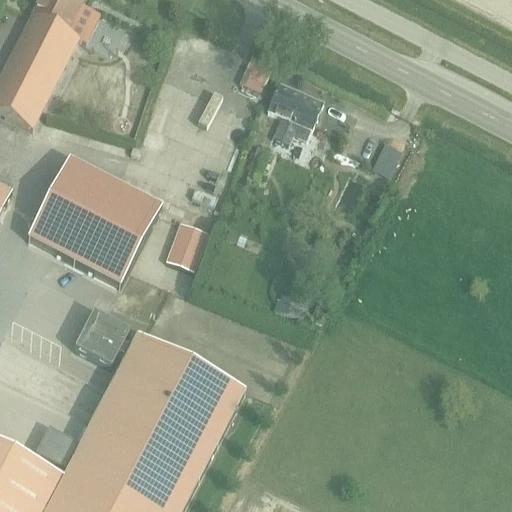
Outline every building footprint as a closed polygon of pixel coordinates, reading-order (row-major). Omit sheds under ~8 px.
[(72,0),(42,0),(32,21),(66,38),(66,37),(81,9),(83,5),(72,0)] [(79,44),(66,37),(66,38),(32,21),(0,82),(0,119),(31,136),(79,44)] [(279,91),(267,117),(281,123),(276,135),(272,143),(288,150),(290,147),(292,141),(306,147),(311,136),(317,121),(322,110),(279,91)] [(389,183),(402,158),(385,149),(372,174),(389,183)] [(247,181),(259,185),(269,156),(257,152),(247,181)] [(68,166),(27,245),(120,294),(161,214),(68,166)] [(0,218),(11,197),(0,192),(0,191),(0,218)] [(179,231),(166,269),(194,279),(208,242),(179,231)] [(228,236),(225,244),(235,247),(238,240),(228,236)] [(275,301),(272,313),(295,320),(300,302),(281,297),(279,302),(275,301)] [(48,511),(185,511),(245,398),(137,342),(131,355),(123,351),(129,338),(93,319),(74,355),(110,375),(117,362),(125,366),(64,483),(48,511)] [(34,459),(62,474),(76,449),(47,434),(34,459)] [(0,511),(48,511),(64,483),(0,450),(0,511)]
